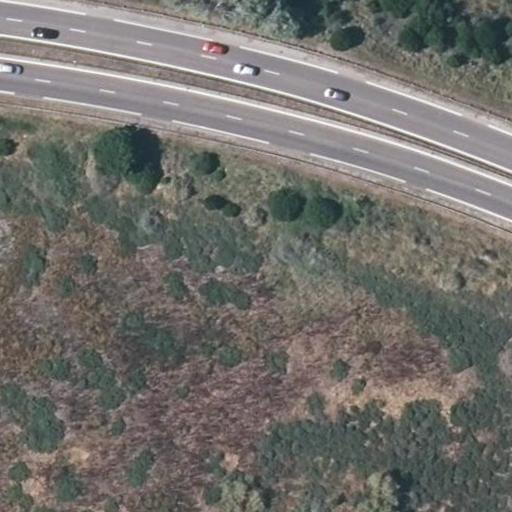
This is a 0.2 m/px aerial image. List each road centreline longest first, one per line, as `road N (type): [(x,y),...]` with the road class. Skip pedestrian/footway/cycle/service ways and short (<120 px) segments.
road 1 (trunk): [(511,155),(284,73),(0,18)]
road 2 (trunk): [(0,77),(269,124),(511,206)]
